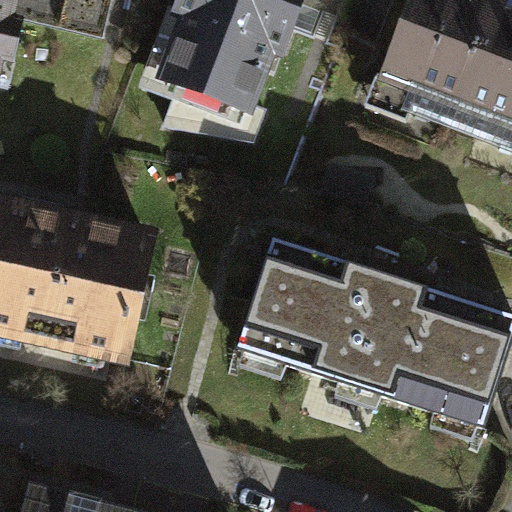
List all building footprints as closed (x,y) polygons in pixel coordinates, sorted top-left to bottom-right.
[(0,0),(0,58),(11,61),(20,20),(103,39),(111,0),(0,0)] [(182,0),(178,14),(188,18),(165,79),(180,78),(161,125),(251,142),(264,109),(249,103),(270,48),(282,53),(301,0),(182,0)] [(511,0),(415,0),(384,83),(411,94),(406,108),(511,147),(511,0)] [(0,331),(114,358),(141,241),(0,209),(0,331)] [(511,318),(271,243),(237,351),(484,428),(511,338),(511,318)] [(92,511),(25,495),(20,511),(92,511)]
